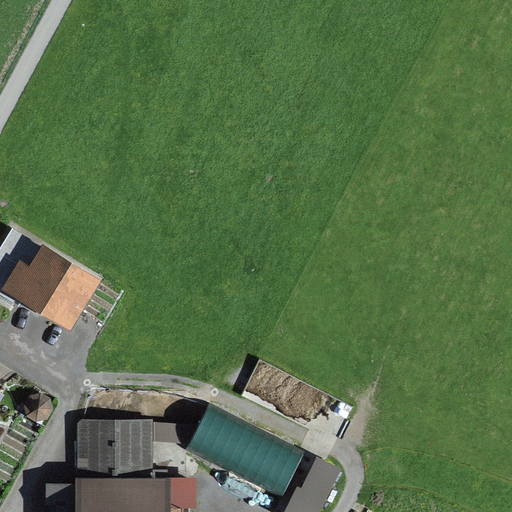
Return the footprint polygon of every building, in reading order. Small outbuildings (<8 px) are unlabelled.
[(44,308),(68,323),(94,280),(14,231),(0,253),(0,293),(16,303),(21,294),(44,308)] [(37,419),(45,417),(50,409),(48,401),(40,396),(32,398),(27,406),(29,414),(37,419)] [(305,451),(209,404),(186,451),(281,498),(305,451)] [(167,511),(167,471),(150,471),(149,423),(81,424),(81,487),(55,487),(54,511),(167,511)] [(287,511),(317,511),(340,469),(322,460),(298,507),(291,504),(287,511)]
